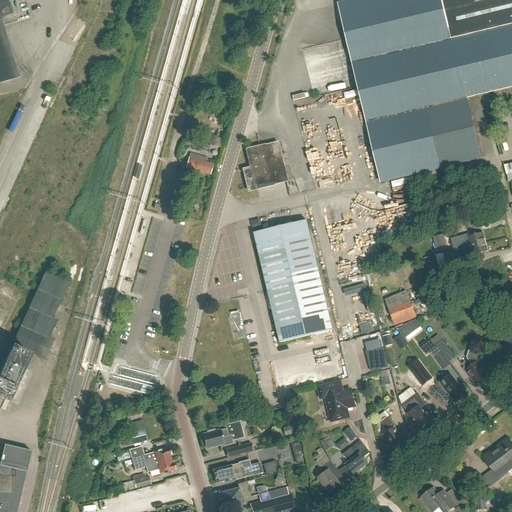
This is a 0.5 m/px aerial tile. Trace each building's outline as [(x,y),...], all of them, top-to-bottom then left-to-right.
[(0,0),(0,84),(19,78),(0,16),(0,15),(9,13),(5,0),(0,0)] [(465,99),(441,0),(356,0),(357,0),(338,5),(381,183),(480,159),(465,99)] [(441,0),(465,99),(483,95),(511,87),(511,0),(481,0),(482,2),(474,4),(472,0),(441,0)] [(210,145),(210,146),(213,147),(216,138),(205,135),(203,143),(210,145)] [(259,148),(247,151),(251,169),(242,171),(246,191),(273,184),(274,186),(285,183),(276,143),(264,146),(264,147),(259,148)] [(213,166),(205,163),(205,162),(206,159),(198,157),(190,155),(188,159),(186,168),(210,175),(213,166)] [(254,234),(280,343),(332,330),(306,221),(254,234)] [(485,242),(482,233),(473,235),(472,233),(450,238),(453,250),(454,253),(470,249),(469,246),(485,242)] [(433,237),(435,247),(445,245),(442,235),(433,237)] [(478,254),(487,251),(485,242),(469,246),(470,249),(454,253),(453,250),(442,253),(447,269),(458,267),(456,259),(471,255),(472,258),(478,256),(478,254)] [(14,348),(0,378),(0,396),(10,401),(31,356),(25,353),(26,351),(45,360),(53,341),(49,339),(57,321),(53,319),(69,283),(46,272),(13,345),(21,349),(21,351),(14,348)] [(475,297),(481,312),(511,300),(511,291),(509,284),(475,297)] [(384,301),(394,325),(415,317),(406,293),(384,301)] [(410,341),(424,330),(416,320),(412,323),(411,322),(401,330),(410,341)] [(390,335),(384,337),(386,346),(392,345),(390,335)] [(400,335),(394,340),(401,349),(408,345),(400,335)] [(454,357),(440,339),(433,344),(447,362),(454,357)] [(447,362),(433,344),(430,341),(421,349),(425,355),(429,352),(443,369),(449,365),(447,362)] [(383,348),(366,352),(371,372),(388,368),(383,348)] [(469,377),(475,384),(487,375),(477,362),(481,360),(472,348),(463,354),(467,360),(461,364),(465,370),(464,371),(469,377)] [(424,386),(432,379),(417,360),(409,367),(424,386)] [(454,402),(465,394),(449,374),(439,382),(454,402)] [(388,378),(381,380),(382,386),(390,384),(388,378)] [(353,406),(350,390),(337,393),(335,383),(317,388),(319,398),(324,397),(330,422),(347,417),(345,408),(353,406)] [(404,403),(417,393),(412,387),(399,397),(404,403)] [(408,415),(418,428),(428,420),(420,410),(426,405),(417,394),(402,406),(408,415)] [(383,436),(393,449),(404,441),(394,428),(395,428),(387,418),(381,423),(388,432),(383,436)] [(207,435),(203,436),(207,449),(222,445),(222,448),(232,445),(232,442),(244,439),(239,422),(225,427),(226,430),(219,432),(218,432),(215,433),(214,430),(206,432),(207,435)] [(343,433),(350,443),(357,437),(350,428),(343,433)] [(144,429),(130,433),(133,445),(147,441),(144,429)] [(320,442),(323,446),(326,451),(335,446),(332,441),(329,437),(320,442)] [(511,444),(508,439),(483,458),(493,471),(485,477),(492,486),(508,474),(508,473),(507,472),(511,468),(511,444)] [(348,463),(345,465),(353,475),(368,464),(363,458),(369,454),(360,442),(350,449),(351,450),(343,456),(348,463)] [(241,455),(254,451),(252,443),(238,446),(241,455)] [(0,511),(17,511),(31,452),(4,445),(3,450),(0,449),(0,511)] [(146,467),(157,464),(171,460),(169,456),(170,456),(168,449),(154,453),(156,457),(144,461),(143,456),(131,459),(134,471),(146,467)] [(315,464),(320,470),(324,476),(318,480),(329,494),(340,486),(332,476),(337,472),(320,449),(316,452),(319,456),(316,458),(318,462),(315,464)] [(129,458),(127,451),(115,454),(117,462),(129,458)] [(173,464),(172,464),(171,460),(157,464),(146,467),(147,473),(150,473),(151,477),(175,471),(173,464)] [(213,472),(216,484),(225,482),(225,484),(262,474),(260,464),(250,467),(249,461),(238,464),(238,465),(213,472)] [(137,489),(152,485),(150,476),(135,480),(137,489)] [(127,483),(121,484),(123,493),(129,491),(127,483)] [(219,496),(223,511),(242,506),(241,500),(250,497),(246,483),(237,485),(238,491),(219,496)] [(440,499),(432,489),(421,498),(431,511),(432,511),(438,508),(441,511),(447,511),(455,506),(446,494),(440,499)] [(485,511),(484,493),(474,494),(475,511),(485,511)] [(292,511),(294,511),(290,495),(251,505),(252,511),(292,511)]
